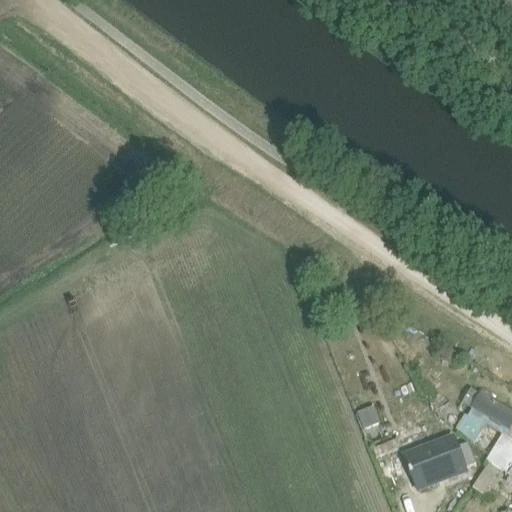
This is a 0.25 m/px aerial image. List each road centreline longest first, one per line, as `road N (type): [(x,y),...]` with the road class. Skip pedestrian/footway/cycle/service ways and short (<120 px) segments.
road 1 (track): [(40,0),(183,113),(511,338)]
road 2 (track): [(411,0),(511,70)]
